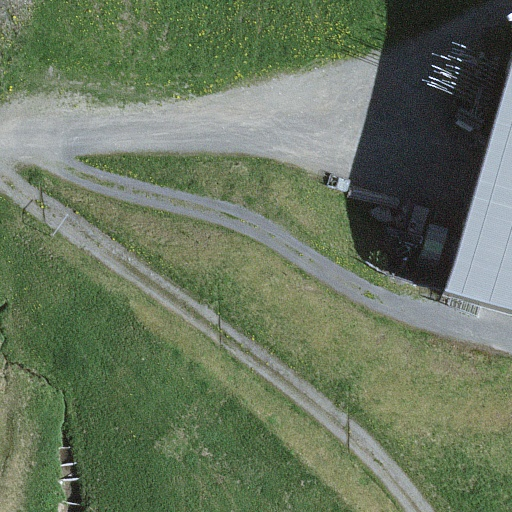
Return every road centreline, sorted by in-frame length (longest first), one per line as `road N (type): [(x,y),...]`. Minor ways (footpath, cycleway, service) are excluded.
road 1 (track): [(0,167),(322,405),(407,511)]
road 2 (track): [(0,137),(215,133),(372,146),(464,172)]
